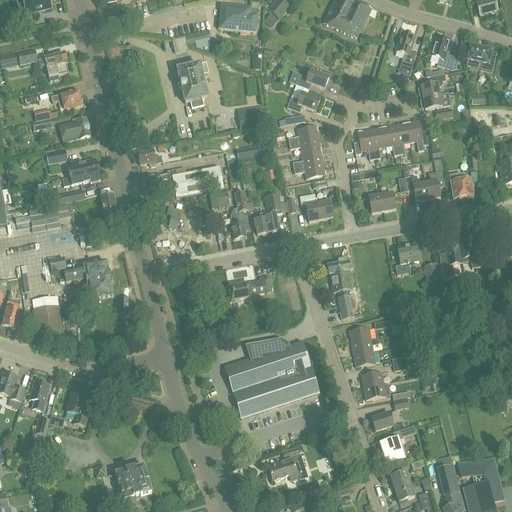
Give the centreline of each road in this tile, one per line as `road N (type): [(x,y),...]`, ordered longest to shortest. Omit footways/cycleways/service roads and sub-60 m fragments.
road 1 (tertiary): [(145,275),(79,0)]
road 2 (residential): [(381,511),(295,247)]
road 3 (residential): [(165,356),(91,369),(0,344)]
road 4 (tertiary): [(227,511),(186,431),(165,356)]
road 5 (residential): [(355,237),(511,208)]
road 6 (residential): [(145,275),(295,247)]
road 7 (residential): [(511,43),(374,0)]
road 8 (residential): [(355,237),(337,141),(354,120)]
